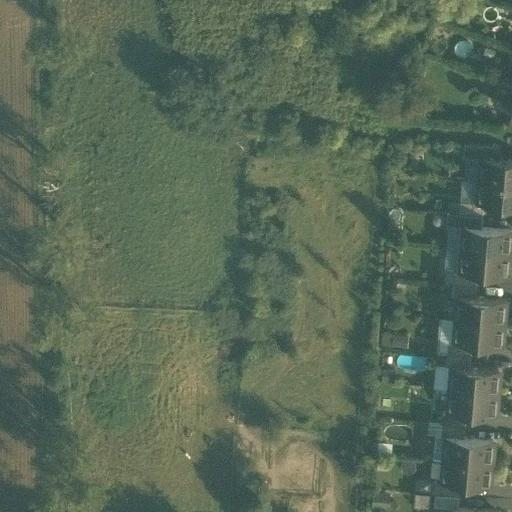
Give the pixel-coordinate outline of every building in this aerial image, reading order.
[(511,82),(501,79),(493,102),(511,108),(511,82)] [(499,147),(464,144),(462,157),(481,158),(481,157),(498,159),(499,147)] [(511,159),(498,159),(481,157),(481,158),(479,180),(511,183),(511,159)] [(511,183),(479,180),(477,203),(483,204),(511,206),(511,183)] [(477,203),(459,202),(458,214),(482,216),(483,204),(477,203)] [(458,214),(446,213),(445,225),(463,227),(463,226),(481,228),(482,216),(458,214)] [(481,228),(463,226),(463,227),(461,249),(511,254),(511,248),(509,245),(510,230),(481,228)] [(511,254),(461,249),(459,272),(477,274),(506,276),(507,262),(511,259),(511,254)] [(459,272),(445,271),(444,283),(452,284),(476,286),(477,274),(459,272)] [(476,286),(452,284),(451,296),(457,296),(475,298),(476,286)] [(475,298),(457,296),(455,320),(505,324),(506,318),(503,315),(504,300),(475,298)] [(505,324),(455,320),(453,343),(471,344),(500,347),(501,332),(505,329),(505,324)] [(453,343),(447,342),(446,354),(470,356),(471,344),(453,343)] [(470,356),(446,354),(445,366),(451,367),(469,368),(470,356)] [(469,368),(451,367),(449,390),(499,394),(500,389),(497,385),(498,371),(469,368)] [(499,394),(449,390),(447,413),(465,414),(494,417),(495,402),(499,399),(499,394)] [(447,413),(442,412),(441,424),(464,426),(465,414),(447,413)] [(464,426),(441,424),(440,436),(445,437),(463,438),(464,426)] [(463,438),(445,437),(443,460),(493,464),(493,459),(491,455),(492,441),(463,438)] [(493,464),(443,460),(441,483),(459,484),(488,487),(489,472),(493,469),(493,464)] [(441,483),(432,482),(431,494),(435,494),(458,496),(459,484),(441,483)] [(458,496),(435,494),(434,506),(451,508),(457,508),(458,496)]
